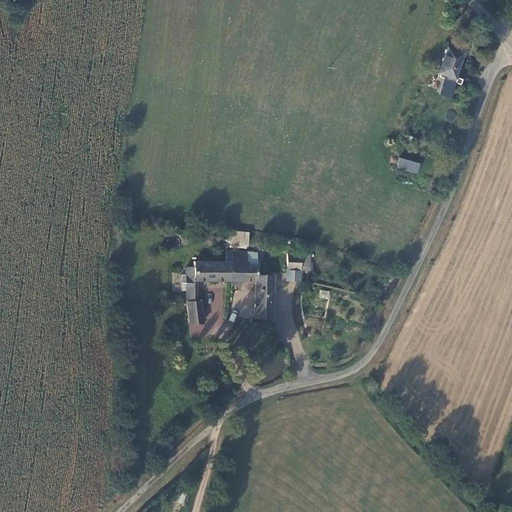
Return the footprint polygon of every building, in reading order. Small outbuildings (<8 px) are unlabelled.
[(459,51),(443,45),(433,70),(450,76),(459,51)] [(415,136),(405,134),(403,140),(413,143),(415,136)] [(419,161),(399,156),(396,165),(416,171),(419,161)] [(248,231),(231,229),(231,242),(247,244),(248,231)] [(227,261),(224,261),(224,263),(226,263),(226,280),(254,280),(253,317),(268,319),(271,274),(256,273),(256,252),(227,251),(227,261)] [(286,268),(308,271),(310,254),(287,252),(286,268)] [(226,280),(226,263),(224,263),(224,261),(195,260),(195,266),(187,266),(187,274),(182,274),(182,289),(187,289),(189,323),(202,323),(201,299),(194,300),(194,293),(194,292),(194,279),(226,280)] [(299,280),(300,271),(286,270),(285,279),(299,280)] [(281,341),(297,337),(292,312),(283,314),(285,324),(277,326),(281,341)] [(190,325),(190,337),(205,337),(205,325),(190,325)]
